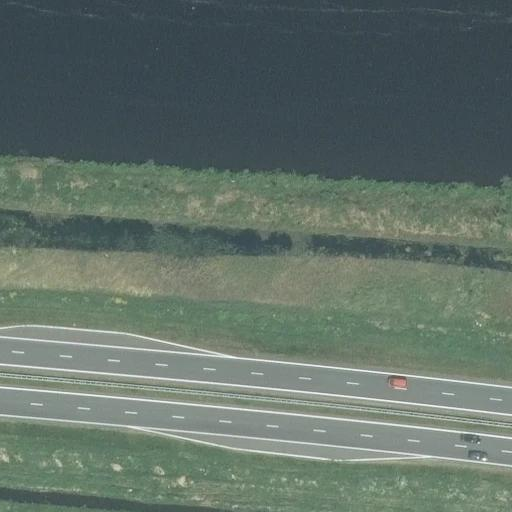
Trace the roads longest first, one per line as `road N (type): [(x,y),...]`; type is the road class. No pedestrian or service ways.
road 1 (trunk): [(511,402),(0,352)]
road 2 (trunk): [(0,404),(511,453)]
